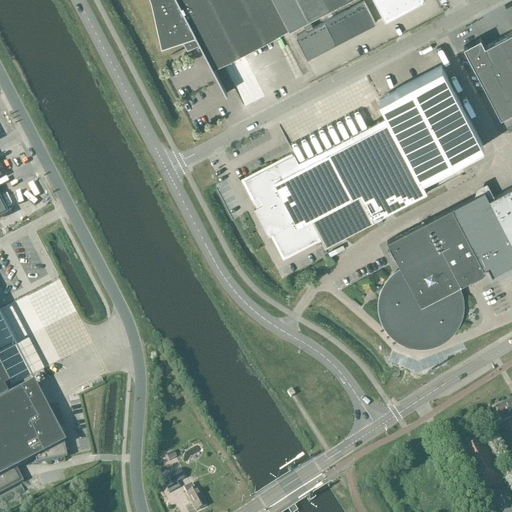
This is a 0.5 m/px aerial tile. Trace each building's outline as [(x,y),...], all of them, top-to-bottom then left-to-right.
[(151,0),(161,45),(180,38),(190,57),(191,57),(188,50),(200,44),(226,93),(227,93),(213,67),(302,21),(306,30),(296,36),(307,58),(351,34),(375,22),(364,0),(340,12),(313,27),(308,18),(335,3),(333,0),(151,0)] [(333,0),(335,3),(342,0),(375,0),(385,17),(416,0),(333,0)] [(480,37),(463,46),(475,68),(500,117),(511,110),(511,20),(511,21),(511,22),(511,30),(484,45),(480,37)] [(427,192),(420,179),(483,146),(441,65),(378,99),(387,116),(298,162),(294,154),(244,179),(258,206),(254,208),(268,235),(272,233),(284,255),(320,237),(325,246),(427,192)] [(511,186),(489,199),(511,243),(511,186)] [(484,190),(387,241),(401,269),(395,273),(390,279),(385,285),(382,292),(381,299),(380,306),(381,314),(384,322),(388,329),(394,335),(400,340),(407,343),(415,345),(424,345),(432,343),(440,340),(447,335),(452,329),(456,323),(459,316),(461,308),(461,301),(459,293),(456,286),(485,272),(483,269),(487,266),(492,275),(511,264),(511,253),(511,243),(489,199),(484,190)] [(309,266),(325,258),(319,247),(304,255),(309,266)] [(0,492),(19,482),(14,473),(26,466),(25,464),(35,459),(36,466),(67,459),(58,420),(58,421),(57,418),(60,417),(57,411),(56,411),(55,409),(46,411),(45,411),(36,395),(39,393),(34,385),(9,398),(5,391),(11,388),(0,367),(0,492)] [(511,399),(494,408),(501,423),(511,418),(511,399)] [(484,491),(505,480),(481,435),(452,451),(476,494),(483,490),(484,491)] [(169,462),(176,458),(174,453),(166,456),(169,462)] [(174,474),(167,478),(172,486),(184,480),(179,471),(174,474)] [(195,511),(207,506),(198,490),(195,491),(192,484),(183,489),(195,511)] [(501,511),(511,511),(511,509),(503,492),(493,497),(501,511)]
